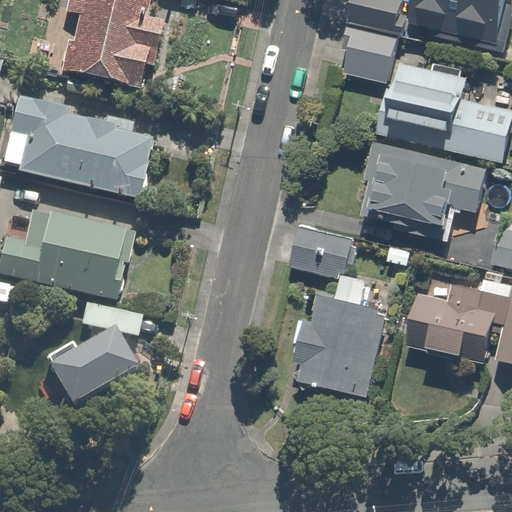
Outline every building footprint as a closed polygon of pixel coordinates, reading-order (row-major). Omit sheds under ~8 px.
[(161,1),(154,0),(71,0),(66,23),(82,27),(68,83),(152,103),(169,31),(155,28),(161,1)] [(511,0),(422,0),(421,6),(392,0),(362,0),(356,29),(417,43),(420,29),(511,50),(511,0)] [(481,87),(412,74),(400,139),(450,148),(448,159),(511,171),(511,118),(476,111),(481,87)] [(138,136),(21,110),(6,178),(154,211),(167,154),(135,147),(138,136)] [(498,178),(381,150),(378,149),(359,226),(457,250),(465,215),(488,220),(498,178)] [(140,245),(36,221),(30,249),(14,246),(5,284),(89,303),(125,311),(140,245)] [(511,222),(510,222),(497,275),(511,278),(511,222)] [(294,274),(346,286),(341,306),(329,303),(323,328),(305,323),(290,384),(377,406),(397,326),(380,322),(388,289),(353,281),(362,246),(305,232),(294,274)] [(511,378),(511,287),(493,283),(489,298),(456,290),(451,308),(430,303),(417,356),(511,378)] [(125,311),(89,303),(83,332),(144,346),(150,317),(125,311)] [(153,390),(126,344),(89,365),(83,354),(54,371),(88,428),(153,390)]
